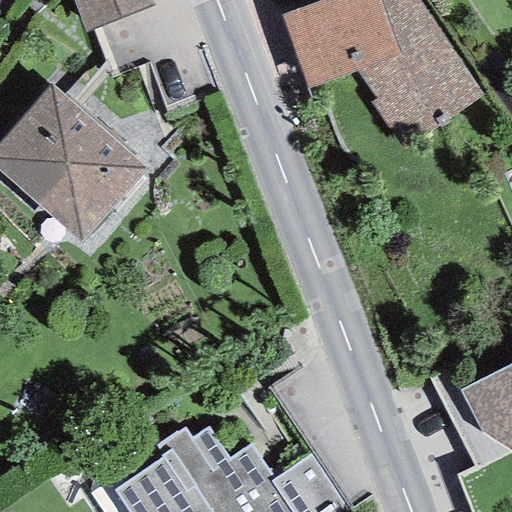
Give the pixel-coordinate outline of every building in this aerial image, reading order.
[(71,0),(83,33),(151,8),(148,0),(71,0)] [(307,89),(356,71),(374,100),(368,104),(388,128),(390,126),(403,147),(437,127),(482,95),(416,0),(325,0),(282,15),(307,89)] [(0,142),(0,172),(80,242),(144,170),(50,87),(0,142)] [(475,472),(511,452),(481,433),(459,392),(475,383),(466,363),(429,379),(475,472)] [(511,364),(475,383),(459,392),(481,433),(511,452),(511,364)] [(289,511),(269,482),(272,479),(249,444),(228,458),(207,428),(190,440),(182,429),(157,446),(164,457),(113,491),(126,511),(289,511)] [(289,511),(347,511),(311,454),(272,479),(269,482),(289,511)]
